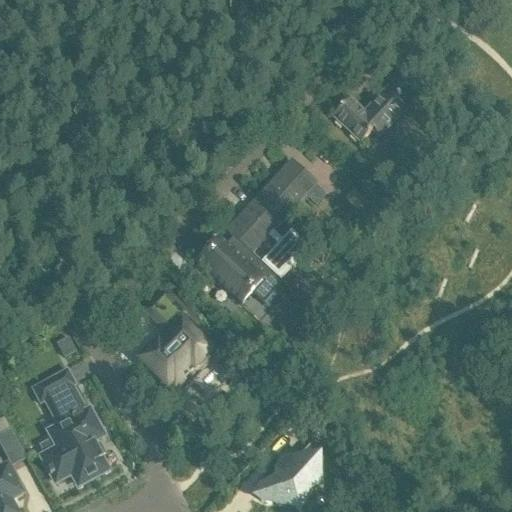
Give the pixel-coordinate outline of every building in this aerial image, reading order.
[(379,139),(409,106),(389,88),(371,108),(374,111),(367,118),(350,102),(333,120),(361,145),(372,133),(379,139)] [(408,164),(412,159),(419,152),(400,134),(393,141),(405,152),(401,157),(408,164)] [(292,164),(258,201),(282,223),(305,197),(317,208),(327,197),(292,164)] [(258,201),(229,233),(237,241),(267,269),(275,260),(260,246),(282,223),(258,201)] [(221,242),(199,265),(242,306),(253,295),(264,306),(284,285),(267,269),(237,241),(229,249),(221,242)] [(158,345),(142,362),(167,386),(170,382),(175,387),(186,376),(191,380),(217,353),(200,336),(204,332),(165,294),(147,313),(172,337),(161,348),(158,345)] [(65,359),(76,354),(69,341),(59,347),(65,359)] [(79,488),(108,472),(101,460),(103,460),(94,445),(93,445),(92,444),(103,438),(90,412),(87,413),(74,388),(76,387),(69,374),(34,393),(42,408),(46,406),(51,416),(57,413),(65,428),(50,436),(59,452),(43,461),(49,473),(48,474),(50,478),(52,478),(56,485),(72,476),(79,488)] [(308,405),(293,422),(304,428),(309,421),(317,429),(327,423),(308,405)] [(0,437),(0,445),(12,468),(26,460),(11,432),(0,437)] [(316,511),(325,511),(329,509),(336,482),(306,454),(305,455),(315,465),(311,469),(303,462),(282,463),(277,472),(277,480),(261,490),(258,494),(259,499),(261,503),(265,505),(297,505),(301,501),(316,511)] [(8,469),(0,473),(0,511),(14,511),(11,504),(23,498),(8,469)]
